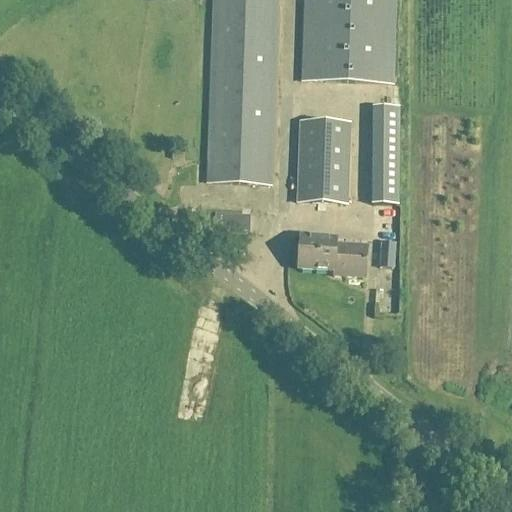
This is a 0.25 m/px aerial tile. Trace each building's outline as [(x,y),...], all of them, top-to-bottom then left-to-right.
[(270,187),(276,0),(212,0),(206,184),(270,187)] [(392,86),(395,0),(303,0),(301,83),(392,86)] [(342,172),(343,111),(300,110),(299,210),(338,211),(338,172),(342,172)] [(399,114),(375,113),(372,209),(396,210),(399,114)] [(364,280),(366,248),(335,246),(336,240),(299,238),(297,271),(332,273),(332,277),(364,280)]
